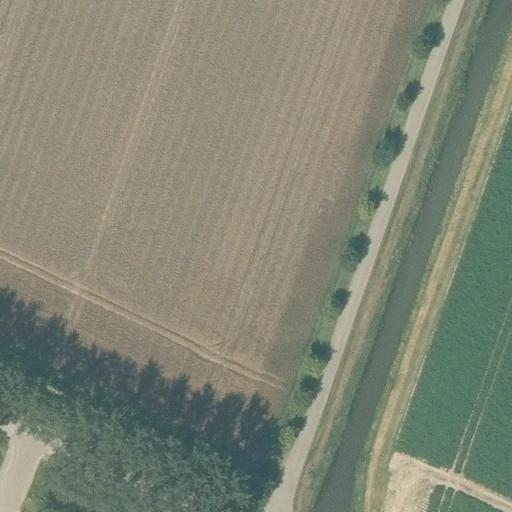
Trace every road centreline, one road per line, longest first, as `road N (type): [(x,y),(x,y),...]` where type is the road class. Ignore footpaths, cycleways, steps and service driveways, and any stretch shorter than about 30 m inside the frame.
road 1 (unclassified): [(277,511),(455,0)]
road 2 (track): [(511,90),(392,436),(378,511)]
road 3 (track): [(286,487),(0,352)]
road 4 (unclassified): [(199,511),(0,416)]
